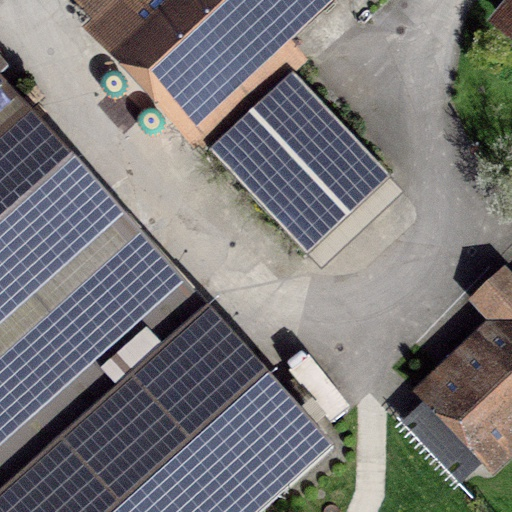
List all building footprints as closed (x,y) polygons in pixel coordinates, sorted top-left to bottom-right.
[(158,0),(106,45),(306,257),(388,180),(262,44),(309,0),(158,0)] [(0,163),(42,126),(0,79),(0,163)] [(139,233),(42,126),(0,163),(0,493),(207,308),(139,233)] [(207,308),(0,493),(0,511),(258,511),(332,447),(207,308)] [(511,439),(511,315),(430,393),(491,459),(511,439)]
